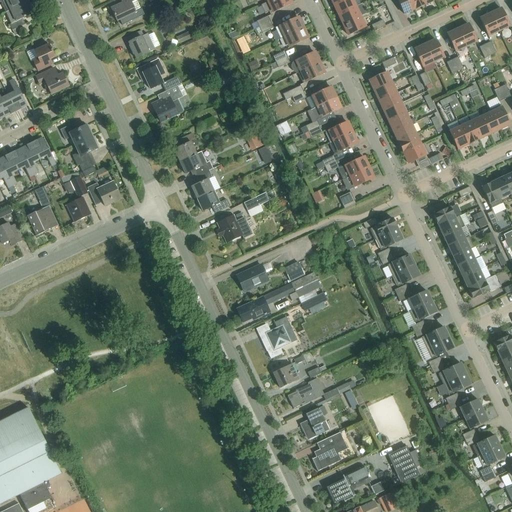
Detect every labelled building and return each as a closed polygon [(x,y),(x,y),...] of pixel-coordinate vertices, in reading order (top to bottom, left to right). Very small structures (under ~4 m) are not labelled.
[(0,0),(0,1),(5,13),(10,10),(28,2),(26,0),(0,0)] [(120,0),(122,3),(111,9),(117,22),(136,13),(131,3),(137,0),(136,0),(120,0)] [(289,0),(273,0),(268,2),(261,6),(265,14),(269,12),(270,15),(292,4),(289,0)] [(351,0),(345,0),(334,5),(338,15),(355,7),(351,0)] [(415,10),(410,0),(397,0),(404,15),(415,10)] [(422,0),(410,0),(415,10),(425,5),(422,0)] [(10,10),(5,13),(11,25),(10,25),(12,31),(17,29),(29,23),(26,18),(34,14),(28,2),(10,10)] [(355,7),(338,15),(343,25),(360,17),(355,7)] [(192,17),(195,12),(189,8),(186,13),(192,17)] [(161,9),(151,13),(154,20),(164,16),(161,9)] [(491,14),(499,31),(509,26),(502,9),(491,14)] [(488,36),(499,31),(491,14),(480,20),(488,36)] [(259,28),(271,22),(268,17),(256,22),(259,28)] [(360,17),(343,25),(348,36),(365,28),(360,17)] [(285,37),(303,29),(298,18),(280,26),(285,37)] [(374,32),(385,26),(383,21),(371,26),(374,32)] [(271,22),(259,28),(262,34),(273,28),(271,22)] [(458,30),(466,47),(477,42),(469,25),(458,30)] [(303,29),(285,37),(290,48),(308,39),(303,29)] [(455,52),(466,47),(458,30),(447,35),(455,52)] [(240,36),(237,31),(232,33),(229,35),(231,40),(234,38),(240,36)] [(129,48),(130,48),(136,60),(149,54),(149,53),(155,51),(148,36),(144,37),(142,32),(125,40),(129,48)] [(188,33),(177,38),(180,44),(191,39),(188,33)] [(425,45),(433,62),(444,57),(436,40),(425,45)] [(485,45),(490,56),(496,54),(491,42),(485,45)] [(422,67),(433,62),(425,45),(414,51),(422,67)] [(490,56),(485,45),(479,48),(484,59),(490,56)] [(33,49),(27,52),(31,61),(32,60),(38,72),(52,66),(51,66),(49,67),(47,61),(55,58),(50,46),(35,52),(33,49)] [(276,63),(287,57),(284,52),(273,57),(276,63)] [(298,73),(301,71),(319,63),(314,53),(296,61),(292,63),(291,65),(291,67),(291,69),(293,71),(294,72),(296,73),(298,73)] [(287,57),(276,63),(278,69),(290,63),(287,57)] [(393,58),(382,64),(384,70),(396,64),(393,58)] [(458,58),(452,60),(457,72),(463,69),(458,58)] [(162,84),(163,84),(159,76),(164,74),(158,60),(137,70),(143,83),(146,81),(150,90),(162,84)] [(252,72),(260,68),(256,60),(248,64),(252,72)] [(457,72),(452,60),(446,63),(452,74),(457,72)] [(208,63),(211,70),(217,67),(214,61),(208,63)] [(324,74),(319,63),(301,71),(298,73),(303,84),(324,74)] [(231,74),(226,64),(222,66),(225,73),(226,72),(228,76),(231,74)] [(51,95),(68,87),(63,74),(57,77),(53,69),(36,77),(40,85),(45,83),(51,95)] [(374,91),(391,84),(386,73),(369,81),(374,91)] [(419,76),(425,87),(431,84),(425,73),(419,76)] [(234,74),(226,78),(228,84),(237,80),(234,74)] [(162,84),(165,92),(182,84),(179,76),(163,84),(162,84)] [(269,79),(259,84),(262,90),(272,85),(269,79)] [(14,93),(8,96),(16,112),(27,107),(14,80),(9,83),(14,93)] [(178,100),(183,98),(188,95),(182,84),(165,92),(157,96),(159,101),(152,105),(161,123),(184,113),(178,100)] [(391,84),(374,91),(379,102),(396,94),(391,84)] [(499,88),(505,100),(511,97),(505,85),(499,88)] [(292,98),(303,92),(301,86),(283,95),(286,101),(292,98)] [(317,107),(336,98),(331,88),(312,96),(317,107)] [(505,100),(499,88),(495,90),(494,91),(499,102),(505,100)] [(303,92),(292,98),(295,103),(306,98),(303,92)] [(396,94),(379,102),(384,112),(401,104),(396,94)] [(16,112),(8,96),(1,99),(0,97),(0,107),(5,118),(16,112)] [(336,98),(317,107),(314,109),(319,119),(341,109),(336,98)] [(401,104),(384,112),(389,122),(406,115),(401,104)] [(489,110),(491,114),(498,130),(510,125),(501,105),(489,110)] [(498,130),(491,114),(481,118),(489,135),(498,130)] [(406,115),(389,122),(394,133),(411,125),(415,123),(414,119),(409,121),(406,115)] [(481,118),(471,123),(478,140),(489,135),(481,118)] [(306,127),(308,133),(320,127),(317,121),(306,127)] [(331,143),(334,142),(352,133),(347,122),(325,133),(331,143)] [(70,138),(74,146),(92,138),(87,126),(76,131),(73,125),(76,123),(60,130),(65,141),(70,138)] [(471,123),(460,128),(468,145),(478,140),(471,123)] [(411,125),(394,133),(399,143),(416,135),(411,125)] [(322,133),(320,127),(308,133),(311,138),(322,133)] [(468,145),(460,128),(450,133),(457,150),(468,145)] [(258,130),(247,136),(254,151),(265,146),(258,130)] [(303,135),(300,136),(303,142),(311,138),(308,133),(303,135)] [(352,133),(334,142),(331,143),(329,144),(334,155),(357,144),(352,133)] [(174,151),(180,164),(197,156),(191,143),(195,141),(192,134),(180,140),(183,146),(174,151)] [(416,135),(399,143),(404,153),(420,145),(416,135)] [(32,144),(40,160),(46,157),(51,167),(56,165),(43,138),(32,144)] [(98,149),(92,138),(74,146),(77,154),(72,156),(77,167),(79,166),(82,172),(93,166),(88,154),(98,149)] [(294,153),(301,150),(297,143),(291,146),(294,153)] [(21,149),(34,175),(38,173),(33,163),(40,160),(32,144),(21,149)] [(424,144),(420,145),(404,153),(409,164),(429,155),(424,144)] [(270,152),(267,146),(258,151),(261,157),(270,152)] [(448,157),(451,152),(445,148),(442,154),(448,157)] [(10,155),(18,171),(24,168),(29,178),(34,175),(21,149),(10,155)] [(202,153),(197,156),(180,164),(185,175),(191,172),(194,179),(209,171),(213,170),(210,162),(206,164),(202,153)] [(0,159),(0,162),(12,186),(17,184),(12,174),(18,171),(10,155),(0,159)] [(430,166),(441,160),(438,155),(427,160),(430,166)] [(325,167),(336,162),(333,156),(322,162),(325,167)] [(350,177),(368,168),(363,157),(345,166),(350,177)] [(0,179),(3,178),(8,189),(12,186),(0,162),(0,179)] [(336,162),(325,167),(327,173),(339,168),(336,162)] [(85,178),(96,172),(94,167),(82,172),(83,173),(85,178)] [(105,167),(96,172),(99,178),(108,174),(105,167)] [(368,168),(350,177),(355,188),(374,179),(368,168)] [(191,188),(197,201),(214,193),(208,180),(212,178),(209,171),(194,179),(196,185),(191,188)] [(511,195),(511,194),(511,173),(503,178),(511,195)] [(87,194),(79,177),(78,174),(67,176),(61,179),(64,185),(71,182),(78,198),(87,194)] [(492,183),(502,204),(503,204),(501,199),(511,195),(503,178),(492,183)] [(113,183),(99,189),(97,184),(87,188),(95,206),(102,203),(104,207),(121,199),(113,183)] [(492,183),(482,188),(492,209),(502,204),(492,183)] [(458,193),(461,198),(472,193),(470,187),(458,193)] [(34,192),(42,210),(27,217),(28,217),(37,236),(36,236),(36,237),(59,226),(50,208),(52,207),(43,188),(34,192)] [(219,204),(214,193),(197,201),(202,212),(212,207),(215,214),(230,207),(226,200),(219,204)] [(351,193),(339,198),(345,210),(356,204),(351,193)] [(83,198),(66,206),(74,223),(91,215),(83,198)] [(259,206),(257,201),(255,198),(243,204),(250,217),(263,210),(260,206),(259,206)] [(9,213),(6,207),(1,210),(4,216),(9,213)] [(455,218),(450,208),(433,216),(438,226),(455,218)] [(498,223),(492,212),(487,214),(492,225),(498,223)] [(216,224),(219,229),(216,231),(220,238),(223,237),(226,244),(244,236),(243,236),(242,234),(249,231),(251,235),(252,235),(244,219),(236,222),(234,216),(216,224)] [(464,227),(459,216),(455,218),(438,226),(443,237),(464,227)] [(477,221),(476,221),(480,229),(488,225),(487,223),(484,217),(479,220),(477,221)] [(374,219),(363,224),(366,230),(377,224),(374,219)] [(398,230),(392,219),(370,230),(375,240),(398,230)] [(10,228),(8,224),(0,227),(0,241),(2,245),(9,241),(11,246),(23,241),(15,225),(10,228)] [(464,227),(443,237),(448,247),(469,237),(465,239),(460,229),(464,227)] [(403,241),(398,230),(375,240),(380,251),(403,241)] [(474,248),(469,237),(448,247),(453,258),(474,248)] [(458,268),(475,260),(470,250),(474,248),(453,258),(458,268)] [(391,255),(389,249),(377,254),(380,260),(391,255)] [(380,260),(383,266),(394,260),(391,255),(380,260)] [(415,266),(410,255),(387,266),(392,277),(415,266)] [(463,278),(479,271),(475,260),(458,268),(463,278)] [(305,275),(298,262),(284,269),(290,282),(305,275)] [(420,277),(415,266),(392,277),(397,287),(420,277)] [(259,267),(239,276),(246,292),(249,290),(250,293),(258,289),(257,286),(266,282),(259,267)] [(468,289),(484,281),(479,271),(463,278),(468,289)] [(295,292),(317,282),(313,274),(292,285),(295,292)] [(468,289),(472,299),(489,292),(490,293),(500,288),(495,278),(485,282),(484,281),(468,289)] [(295,292),(292,285),(292,284),(236,310),(243,324),(253,319),(253,320),(257,319),(270,313),(266,306),(289,295),(295,292)] [(394,291),(397,296),(408,291),(406,285),(394,291)] [(328,294),(302,306),(305,312),(331,300),(332,300),(335,299),(331,291),(328,292),(328,294)] [(408,291),(397,296),(400,302),(411,297),(408,291)] [(409,312),(409,313),(432,302),(427,291),(408,300),(413,310),(409,312)] [(295,292),(289,295),(292,302),(298,299),(295,292)] [(409,313),(414,324),(437,313),(432,302),(409,313)] [(297,341),(289,325),(285,316),(284,316),(285,318),(275,323),(274,321),(273,322),(277,329),(260,336),(271,359),(282,354),(280,349),(297,341)] [(411,327),(414,333),(425,327),(423,322),(411,327)] [(417,338),(428,333),(425,327),(414,333),(417,338)] [(449,338),(444,327),(421,338),(426,349),(449,338)] [(493,344),(498,354),(511,347),(511,339),(510,336),(493,344)] [(454,349),(449,338),(426,349),(431,360),(454,349)] [(511,347),(498,354),(503,365),(511,360),(511,347)] [(305,361),(303,357),(294,361),(296,365),(305,361)] [(428,363),(431,369),(442,363),(440,358),(428,363)] [(374,359),(365,363),(369,371),(378,366),(374,359)] [(511,360),(503,365),(508,375),(511,373),(511,360)] [(434,374),(445,369),(442,363),(431,369),(434,374)] [(466,375),(461,364),(438,374),(443,385),(466,375)] [(292,365),(273,374),(280,389),(299,380),(292,365)] [(325,367),(319,369),(319,368),(308,373),(310,379),(321,374),(321,373),(327,370),(325,367)] [(471,385),(466,375),(443,385),(448,396),(471,385)] [(321,396),(319,393),(320,392),(321,390),(319,385),(317,384),(315,385),(313,381),(316,380),(316,379),(307,383),(308,385),(295,392),(296,393),(287,397),(293,409),(302,405),(302,406),(316,400),(316,399),(321,397),(321,396)] [(336,389),(339,394),(350,389),(348,383),(336,389)] [(339,394),(336,389),(323,395),(325,401),(339,394)] [(459,400),(457,394),(445,399),(448,405),(459,400)] [(448,405),(451,411),(462,405),(459,400),(448,405)] [(483,411),(478,400),(459,408),(465,419),(483,411)] [(329,430),(322,417),(327,414),(324,406),(305,415),(309,423),(301,426),(308,440),(329,430)] [(61,475),(28,409),(0,422),(0,504),(19,495),(27,511),(28,511),(28,510),(51,499),(52,503),(53,503),(46,489),(49,488),(48,481),(61,475)] [(488,422),(483,411),(465,419),(470,430),(488,422)] [(476,436),(474,430),(462,435),(465,441),(476,436)] [(329,446),(322,449),(314,453),(316,458),(312,460),(312,459),(311,459),(318,473),(318,472),(341,461),(338,454),(348,449),(340,433),(326,440),(329,446)] [(465,441),(468,447),(479,441),(476,436),(465,441)] [(477,458),(500,447),(495,436),(472,447),(477,458)] [(406,447),(387,455),(397,477),(400,484),(425,473),(416,453),(410,455),(406,447)] [(500,447),(477,458),(482,468),(505,458),(500,447)] [(479,472),(482,477),(494,472),(491,466),(479,472)] [(354,493),(354,492),(357,491),(356,489),(370,482),(363,467),(343,477),(344,480),(326,488),(334,504),(352,496),(351,494),(354,493)] [(482,477),(485,483),(496,478),(494,472),(482,477)] [(397,477),(390,480),(394,488),(401,485),(400,484),(397,477)] [(380,483),(371,487),(375,496),(384,492),(380,483)] [(380,500),(377,501),(379,505),(381,503),(385,511),(389,511),(390,511),(388,509),(395,506),(390,494),(379,499),(380,500)] [(369,511),(377,508),(374,502),(359,508),(350,511),(369,511)]
